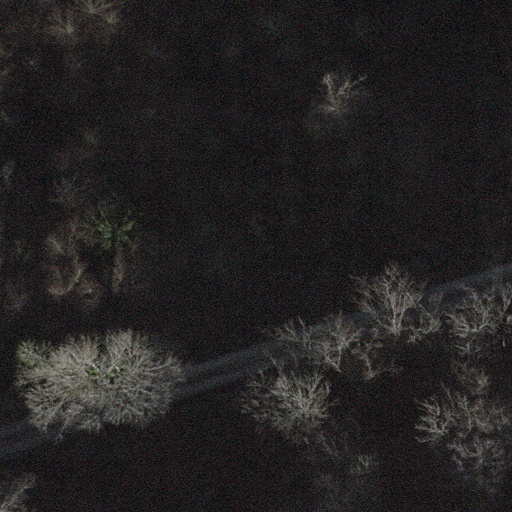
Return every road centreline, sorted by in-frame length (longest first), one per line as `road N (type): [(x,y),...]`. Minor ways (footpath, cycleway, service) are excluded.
road 1 (track): [(0,430),(511,275)]
road 2 (track): [(0,458),(62,446),(286,439),(511,377)]
